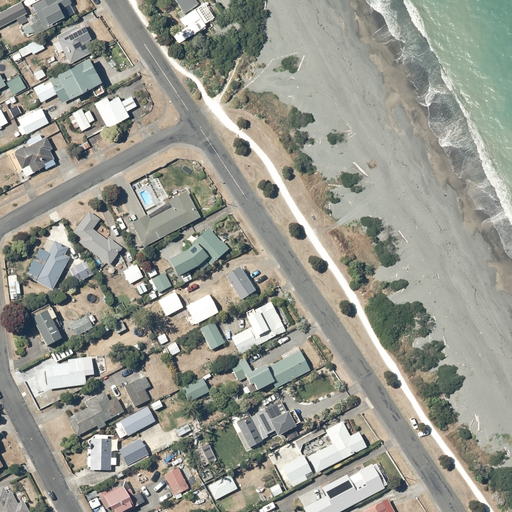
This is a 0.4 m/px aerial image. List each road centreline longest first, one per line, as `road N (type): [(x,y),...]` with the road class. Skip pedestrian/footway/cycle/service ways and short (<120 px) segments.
road 1 (tertiary): [(197,123),(454,511)]
road 2 (residential): [(0,226),(197,123)]
road 3 (residential): [(70,511),(0,372)]
road 4 (tertiary): [(115,0),(197,123)]
